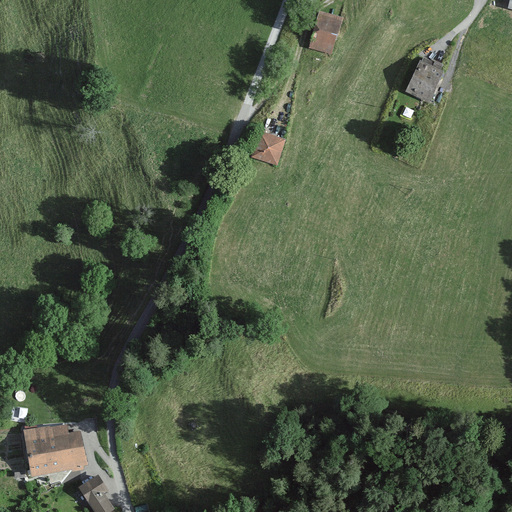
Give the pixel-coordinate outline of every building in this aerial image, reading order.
[(342,19),(319,12),(309,49),(330,55),(333,42),(335,42),(342,19)] [(444,74),(417,61),(403,90),(430,103),(444,74)] [(410,102),(405,100),(402,108),(408,110),(410,102)] [(284,139),(259,131),(251,157),(276,165),(284,139)] [(66,425),(23,432),(30,476),(36,475),(51,473),(70,469),(71,472),(82,470),(82,465),(86,464),(80,431),(67,433),(66,425)] [(96,477),(79,488),(93,511),(109,511),(112,510),(101,493),(104,491),(96,477)]
